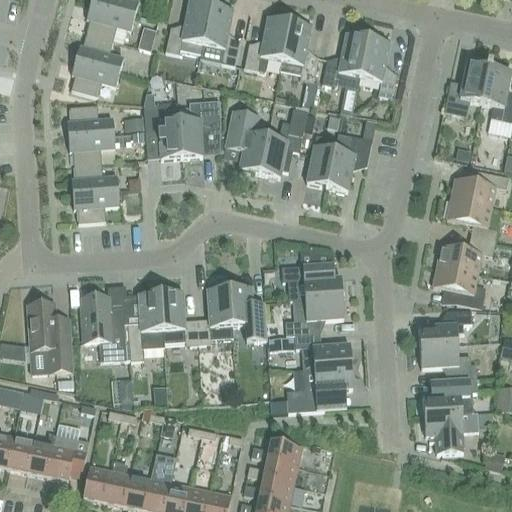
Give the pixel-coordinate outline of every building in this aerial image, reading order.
[(93,0),(90,10),(134,22),(138,8),(124,4),(125,0),(93,0)] [(170,32),(165,57),(179,60),(180,56),(200,60),(203,50),(211,11),(206,10),(207,7),(190,3),(183,35),(170,32)] [(211,11),(203,50),(224,55),(221,68),(235,71),(240,47),(227,44),(233,12),(217,9),(216,12),(211,11)] [(130,36),(134,22),(90,10),(87,25),(90,25),(86,39),(113,46),(117,33),(130,36)] [(281,67),(289,27),(284,26),(285,23),(268,20),(262,51),(249,48),(244,73),(258,76),(260,62),(281,67)] [(295,29),(289,27),(281,67),(279,78),(300,83),(299,85),(313,88),(318,63),(305,60),(312,29),(295,25),(295,29)] [(156,35),(143,32),(138,53),(151,56),(156,35)] [(357,94),(360,83),(368,44),(363,43),(363,39),(347,36),(340,67),(327,65),(322,89),(336,92),(336,90),(357,94)] [(109,60),(113,46),(86,39),(82,52),(79,52),(75,66),(119,78),(123,63),(109,60)] [(373,45),(368,44),(360,83),(381,87),(378,101),(392,104),(397,79),(384,76),(390,45),(374,41),(373,45)] [(115,92),(119,78),(75,66),(72,80),(75,81),(71,95),(98,102),(101,88),(115,92)] [(481,109),(490,69),(477,66),(472,70),(467,68),(462,90),(450,87),(444,118),(467,123),(470,107),(481,109)] [(511,127),(511,99),(507,99),(511,78),(505,76),(502,72),(490,69),(481,109),(493,111),(490,124),(511,127)] [(189,125),(179,126),(181,163),(202,162),(200,133),(220,132),(219,106),(188,108),(189,125)] [(181,163),(179,126),(177,109),(143,111),(146,146),(159,145),(161,165),(181,163)] [(67,128),(68,142),(113,139),(112,124),(98,125),(97,111),(69,113),(70,127),(67,128)] [(259,179),(267,142),(256,140),(259,122),(237,117),(232,144),(245,146),(239,174),(259,179)] [(278,144),(267,142),(259,179),(280,183),(286,155),(299,158),(306,121),(292,118),(289,133),(281,131),(278,144)] [(340,123),(329,120),(327,132),(338,134),(340,123)] [(115,154),(113,139),(68,142),(69,157),(72,157),(73,171),(101,169),(100,155),(115,154)] [(314,152),(306,188),(327,193),(337,145),(316,141),(314,152)] [(337,145),(327,193),(347,197),(353,170),(365,172),(366,173),(372,146),(349,141),(348,147),(337,145),(337,146),(337,145)] [(102,183),(101,169),(73,171),(75,185),(71,185),(72,200),(118,196),(117,182),(102,183)] [(455,184),(450,204),(491,213),(495,193),(506,195),(508,183),(483,178),(481,189),(455,184)] [(119,211),(118,196),(72,200),(74,215),(77,214),(78,229),(106,227),(104,212),(119,211)] [(487,233),(491,213),(450,204),(446,225),(472,230),(470,243),(495,248),(497,235),(487,233)] [(492,262),(495,248),(470,243),(467,256),(441,251),(437,272),(477,280),(482,260),(492,262)] [(293,286),(294,306),(342,303),(341,282),(312,284),(311,271),(281,273),(282,287),(293,286)] [(475,291),(477,280),(437,272),(432,292),(459,297),(456,309),(481,314),(486,293),(475,291)] [(251,292),(229,294),(231,331),(253,330),(254,346),(267,346),(265,320),(253,321),(251,292)] [(232,342),(231,331),(229,294),(207,295),(209,324),(196,325),(198,350),(211,349),(211,343),(232,342)] [(182,297),(160,298),(164,348),(185,346),(185,351),(198,350),(196,325),(184,326),(182,297)] [(164,352),(164,348),(160,298),(138,300),(140,329),(128,329),(130,366),(143,365),(142,354),(164,352)] [(343,324),(342,303),(294,306),(292,306),(294,326),(306,326),(343,324)] [(100,367),(126,366),(123,316),(108,317),(108,306),(81,308),(84,349),(99,348),(100,367)] [(55,309),(27,311),(30,357),(32,381),(49,380),(72,378),(70,335),(69,326),(70,326),(70,324),(67,325),(57,325),(56,325),(55,309)] [(418,332),(420,353),(457,350),(456,338),(463,338),(462,329),(472,328),(471,315),(446,317),(447,330),(418,332)] [(304,353),(305,375),(351,372),(350,349),(321,351),(320,339),(295,341),(296,354),(304,353)] [(295,354),(294,342),(268,343),(269,356),(295,354)] [(458,361),(457,350),(420,353),(421,374),(449,372),(449,385),(476,384),(476,370),(470,370),(470,360),(458,361)] [(511,374),(511,366),(501,364),(499,376),(511,378),(511,374)] [(297,367),(286,368),(286,386),(298,386),(297,367)] [(276,368),(275,386),(284,387),(285,369),(276,368)] [(352,394),(351,372),(305,375),(303,375),(305,396),(286,397),(287,418),(325,416),(324,396),(352,394)] [(477,397),(476,384),(449,385),(450,398),(422,400),(424,421),(461,419),(460,398),(477,397)] [(12,394),(0,391),(0,406),(9,409),(12,394)] [(43,403),(45,396),(31,393),(29,400),(43,403)] [(58,399),(45,396),(43,403),(57,406),(58,399)] [(96,412),(82,409),(80,417),(94,420),(96,412)] [(121,425),(123,418),(109,415),(107,422),(121,425)] [(493,417),(479,418),(480,434),(494,433),(493,417)] [(137,421),(123,418),(121,425),(135,429),(137,421)] [(162,428),(164,421),(150,418),(148,425),(162,428)] [(436,454),(463,452),(461,419),(424,421),(425,442),(431,442),(432,446),(436,446),(436,454)] [(178,424),(164,421),(162,428),(176,431),(178,424)] [(201,442),(202,435),(188,432),(187,439),(201,442)] [(217,438),(202,435),(201,442),(215,445),(217,438)] [(0,472),(8,474),(14,442),(0,439),(0,472)] [(47,483),(56,440),(49,439),(47,449),(34,446),(27,479),(47,483)] [(89,447),(56,440),(47,483),(68,487),(69,481),(81,483),(89,447)] [(243,444),(229,440),(227,447),(242,451),(243,444)] [(27,479),(34,446),(14,442),(8,474),(27,479)] [(271,446),(267,466),(297,472),(301,453),(271,446)] [(263,454),(252,452),(250,463),(261,465),(263,454)] [(505,459),(488,455),(484,473),(501,477),(505,459)] [(293,491),(297,472),(267,466),(263,485),(293,491)] [(259,473),(249,471),(246,482),(257,484),(259,473)] [(104,508),(110,476),(90,472),(83,504),(104,508)] [(121,511),(125,511),(132,481),(110,476),(104,508),(121,511)] [(144,511),(150,485),(132,481),(125,511),(144,511)] [(165,511),(170,489),(150,485),(144,511),(165,511)] [(289,510),(293,491),(263,485),(259,503),(289,510)] [(186,511),(190,493),(170,489),(165,511),(186,511)] [(255,491),(245,489),(243,500),(253,502),(255,491)] [(207,511),(210,497),(190,493),(186,511),(207,511)] [(228,511),(231,501),(210,497),(207,511),(228,511)] [(288,511),(289,510),(259,503),(257,511),(288,511)]
